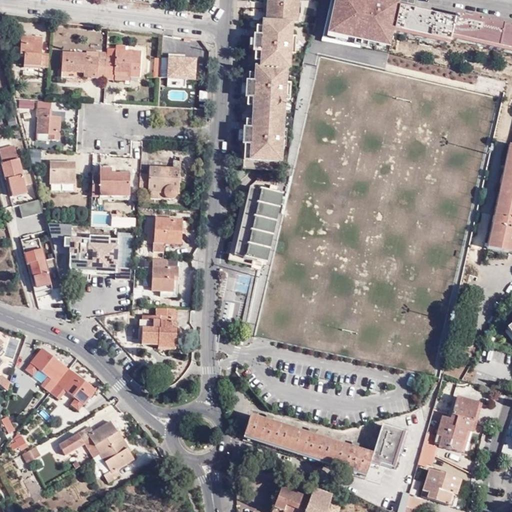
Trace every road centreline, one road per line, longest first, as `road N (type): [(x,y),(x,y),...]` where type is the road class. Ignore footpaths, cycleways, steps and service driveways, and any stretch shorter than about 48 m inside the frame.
road 1 (residential): [(206,407),(219,132)]
road 2 (residential): [(226,30),(0,1)]
road 3 (tertiary): [(171,428),(79,345),(0,313)]
road 4 (residential): [(219,132),(99,125)]
